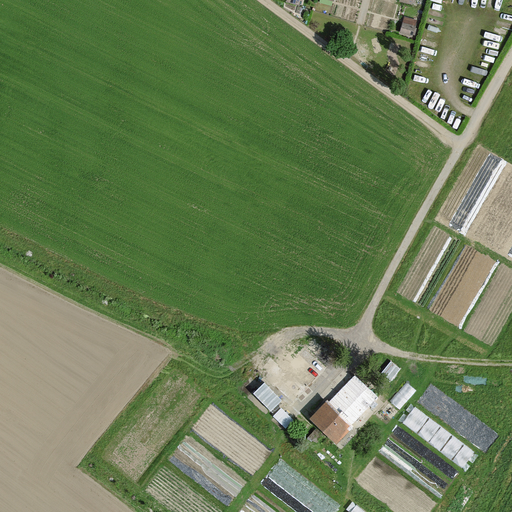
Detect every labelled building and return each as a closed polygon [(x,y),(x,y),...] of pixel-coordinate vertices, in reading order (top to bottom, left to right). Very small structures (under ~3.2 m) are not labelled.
[(404,24),(416,27),(417,21),(406,18),(404,24)] [(404,24),(401,33),(413,36),(413,35),(415,28),(416,27),(404,24)] [(277,373),(307,343),(299,336),(270,366),(277,373)] [(306,346),(278,376),(298,395),(326,366),(306,346)] [(329,400),(313,416),(337,439),(352,423),(354,425),(383,396),(354,368),(326,397),(329,400)] [(406,408),(418,387),(409,381),(396,402),(406,408)]
